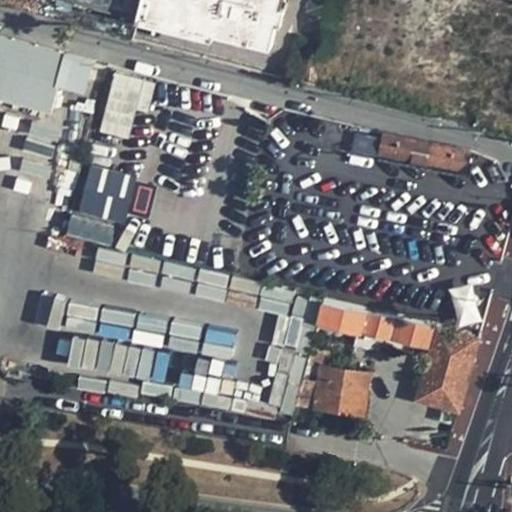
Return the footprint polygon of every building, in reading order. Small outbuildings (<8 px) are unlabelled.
[(139,0),(71,0),(136,16),(139,0)] [(141,0),(137,19),(212,38),(214,31),(273,45),(276,33),(239,24),(245,0),(141,0)] [(275,0),(245,0),(239,24),(276,33),(278,21),(271,19),(275,0)] [(275,0),(271,19),(278,21),(283,22),(289,0),(275,0)] [(93,60),(0,35),(0,97),(50,110),(57,85),(85,91),(93,60)] [(147,111),(154,81),(113,71),(99,131),(128,138),(135,108),(147,111)] [(370,159),(379,161),(382,151),(386,131),(376,129),(370,159)] [(469,148),(386,131),(382,151),(465,168),(469,148)] [(465,168),(382,151),(379,161),(463,179),(465,168)] [(129,225),(141,179),(89,165),(77,212),(129,225)] [(0,191),(0,222),(39,231),(46,202),(0,191)] [(30,319),(61,323),(64,296),(34,293),(30,319)] [(432,345),(438,325),(323,299),(318,319),(432,345)] [(68,302),(64,328),(92,333),(97,307),(68,302)] [(98,336),(129,340),(133,312),(101,308),(98,336)] [(479,336),(438,325),(432,345),(417,397),(459,409),(479,336)] [(72,336),(67,367),(147,380),(164,383),(169,353),(154,351),(155,350),(72,336)] [(371,372),(307,361),(296,403),(313,406),(365,412),(371,372)] [(78,378),(77,389),(104,392),(105,380),(78,378)] [(365,412),(313,406),(312,415),(363,421),(365,412)] [(368,462),(349,458),(346,476),(364,479),(368,462)]
